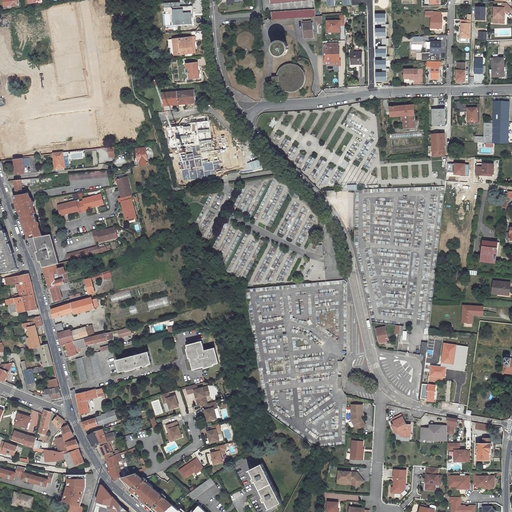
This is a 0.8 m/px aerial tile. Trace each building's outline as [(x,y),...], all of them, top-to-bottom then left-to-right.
[(485,0),(485,7),(477,7),(476,21),(488,21),(487,0),(485,0)] [(511,8),(507,3),(503,3),(503,8),(495,7),(494,17),(497,18),(496,23),(505,24),(505,18),(504,18),(505,12),(506,12),(508,14),(511,10),(511,8)] [(177,8),(170,8),(171,18),(169,18),(169,22),(178,22),(177,8)] [(315,9),(272,12),(272,20),(315,17),(315,9)] [(427,16),(433,16),(432,29),(442,29),(442,17),(441,17),(442,12),(434,12),(434,11),(427,11),(427,16)] [(340,15),(340,20),(327,20),(327,33),(343,33),(343,26),(346,26),(346,15),(340,15)] [(472,20),(462,20),(462,28),(463,28),(463,33),(462,33),(461,38),(471,38),(472,20)] [(313,23),(304,24),(305,38),(314,37),(313,23)] [(390,72),(389,34),(388,32),(387,31),(385,29),(383,29),(380,29),(378,30),(377,31),(376,32),(375,33),(375,34),(375,72),(390,72)] [(237,39),(237,40),(237,41),(237,42),(238,45),(239,47),(242,49),(244,50),(246,50),(247,48),(248,50),(250,50),(253,48),(254,46),(255,44),(256,42),(256,40),(256,38),(254,34),(252,33),(250,32),(248,31),(246,31),(245,31),(243,32),(240,33),(239,35),(238,36),(237,39)] [(487,36),(487,31),(479,31),(479,40),(488,40),(488,36),(487,36)] [(194,53),(193,42),(195,42),(196,42),(195,37),(171,39),(171,44),(172,43),(173,49),(172,49),(172,54),(194,53)] [(283,41),(280,41),(279,41),(276,42),(274,44),(273,46),(272,47),(272,49),(272,50),(273,53),(274,53),(275,55),(277,56),(279,57),(281,57),(283,57),(284,56),(286,55),(287,54),(287,53),(288,51),(288,48),(288,45),(287,44),(285,42),(284,42),(283,41)] [(432,41),(431,53),(441,53),(441,42),(432,41)] [(331,64),(336,64),(336,61),(340,61),(340,48),(339,48),(339,43),(331,44),(331,45),(331,64)] [(244,53),(242,54),(241,55),(239,57),(238,60),(238,62),(238,64),(239,66),(240,68),(241,69),(243,70),(246,72),(248,72),(250,71),(253,70),(255,68),(256,66),(257,64),(257,62),(257,59),(256,57),(255,56),(253,54),(252,53),(249,53),(249,52),(248,52),(247,52),(246,53),(245,53),(244,53)] [(364,56),(352,57),(352,69),(364,69),(364,56)] [(504,58),(492,58),(493,77),(505,76),(504,58)] [(476,60),(475,73),(485,74),(486,65),(483,65),(483,60),(476,60)] [(198,62),(187,64),(187,68),(189,68),(190,78),(200,78),(198,62)] [(431,66),(430,78),(440,78),(441,62),(427,62),(427,66),(431,66)] [(277,79),(273,79),(273,81),(274,84),(278,84),(278,86),(280,89),(281,90),(283,92),(286,93),(290,94),(294,94),(296,94),(299,93),(301,91),(304,89),(306,85),(306,83),(306,79),(306,76),(305,73),(303,71),(302,69),(299,67),(298,67),(295,66),(293,65),(290,66),(288,66),(285,67),(283,69),(281,70),(278,73),(278,76),(277,79)] [(465,67),(459,67),(459,69),(457,69),(457,80),(465,81),(465,67)] [(418,80),(418,69),(405,69),(405,79),(414,79),(414,80),(418,80)] [(194,90),(161,94),(162,106),(196,103),(194,90)] [(493,142),(508,143),(511,100),(496,99),(495,120),(494,124),(493,142)] [(413,105),(390,107),(390,116),(403,115),(404,129),(415,128),(413,105)] [(479,107),(469,107),(469,120),(479,120),(479,107)] [(444,111),(432,111),(433,126),(444,125),(444,111)] [(207,116),(162,124),(167,151),(177,149),(183,183),(263,169),(207,116)] [(475,136),(474,141),(493,142),(494,124),(485,124),(484,136),(475,136)] [(433,152),(433,156),(443,156),(443,144),(444,144),(443,133),(433,134),(433,138),(431,138),(432,145),(430,145),(431,152),(433,152)] [(38,146),(41,146),(41,136),(22,137),(23,152),(39,151),(38,146)] [(145,148),(136,149),(137,166),(146,165),(145,148)] [(63,153),(53,154),(55,169),(65,168),(64,167),(69,166),(68,157),(63,157),(63,153)] [(29,158),(14,160),(16,174),(24,172),(24,166),(30,165),(29,158)] [(494,172),(495,163),(478,162),(477,173),(489,174),(490,172),(494,172)] [(69,174),(70,181),(106,176),(105,170),(69,174)] [(46,180),(42,181),(43,187),(39,187),(39,189),(57,188),(56,177),(46,178),(46,180)] [(35,178),(15,180),(16,191),(22,191),(22,184),(36,183),(35,178)] [(125,178),(115,181),(120,199),(127,197),(130,197),(125,178)] [(84,212),(84,211),(102,206),(100,195),(81,200),(81,202),(78,202),(81,213),(84,212)] [(120,199),(116,200),(117,204),(119,204),(123,218),(133,216),(130,201),(128,201),(127,197),(120,199)] [(34,237),(42,236),(39,226),(39,224),(39,223),(38,222),(37,222),(34,214),(36,214),(32,201),(32,200),(32,198),(30,198),(23,199),(22,198),(17,199),(30,238),(34,237)] [(17,199),(15,199),(21,214),(24,223),(28,238),(30,238),(17,199)] [(75,202),(57,206),(59,217),(77,212),(78,214),(81,213),(78,202),(75,203),(75,202)] [(18,268),(3,225),(0,226),(0,270),(0,271),(18,268)] [(94,230),(90,231),(93,242),(97,241),(97,243),(115,238),(112,228),(94,232),(94,230)] [(60,263),(51,235),(42,236),(34,237),(43,267),(56,264),(60,263)] [(485,239),(482,261),(489,262),(497,263),(499,241),(485,239)] [(95,247),(68,254),(77,252),(79,258),(102,252),(101,247),(95,248),(95,247)] [(68,254),(65,254),(67,261),(71,260),(79,258),(77,252),(68,254)] [(56,264),(43,267),(46,278),(53,276),(53,275),(59,273),(60,275),(64,273),(75,270),(73,267),(67,268),(68,270),(64,270),(63,267),(57,269),(56,264)] [(32,286),(29,273),(6,278),(7,284),(14,283),(14,282),(20,281),(20,283),(17,284),(19,294),(14,295),(14,296),(11,297),(12,298),(34,294),(32,286)] [(64,273),(60,275),(61,279),(55,281),(53,276),(46,278),(49,288),(51,288),(64,284),(62,278),(65,277),(64,273)] [(94,292),(91,279),(93,278),(93,279),(104,277),(103,273),(84,278),(88,294),(94,292)] [(495,281),(493,293),(509,295),(511,283),(495,281)] [(64,284),(51,288),(55,301),(62,299),(59,288),(63,287),(64,289),(68,288),(67,283),(64,284)] [(12,298),(9,299),(10,305),(9,305),(11,311),(17,310),(18,311),(37,308),(34,294),(12,298)] [(91,297),(59,306),(51,310),(53,318),(72,311),(79,309),(80,311),(94,307),(91,297)] [(149,308),(169,306),(168,297),(148,299),(149,308)] [(484,316),(484,307),(464,305),(463,322),(473,323),(474,316),(472,316),(472,315),(484,316)] [(27,323),(24,323),(25,329),(28,328),(29,331),(26,332),(27,336),(27,337),(30,348),(35,347),(40,346),(41,346),(38,336),(36,327),(43,326),(41,320),(27,323)] [(62,325),(56,326),(58,333),(64,331),(62,325)] [(85,326),(71,331),(73,340),(87,336),(85,326)] [(129,327),(117,330),(119,337),(131,333),(129,327)] [(386,327),(377,328),(379,342),(381,341),(381,344),(388,343),(387,340),(389,340),(386,327)] [(64,331),(58,333),(61,344),(73,340),(71,331),(70,330),(64,331)] [(110,332),(65,344),(69,357),(76,355),(75,351),(77,351),(76,347),(112,339),(110,332)] [(201,340),(186,344),(188,355),(191,368),(217,362),(213,347),(204,349),(201,340)] [(420,354),(426,355),(428,342),(422,341),(420,354)] [(41,346),(40,346),(42,351),(45,366),(53,365),(48,344),(43,345),(41,346)] [(149,351),(116,359),(117,362),(119,371),(152,363),(149,351)] [(434,375),(434,379),(444,380),(446,353),(436,352),(434,375)] [(94,353),(87,355),(91,369),(94,380),(101,378),(94,353)] [(505,357),(503,373),(511,373),(511,358),(511,359),(511,358),(505,357)] [(78,358),(72,360),(76,373),(82,371),(78,358)] [(13,362),(2,364),(0,367),(0,380),(5,382),(13,362)] [(425,364),(424,374),(434,375),(435,366),(425,364)] [(27,369),(23,370),(27,385),(34,383),(30,369),(27,369)] [(82,371),(76,373),(79,384),(86,383),(82,371)] [(49,389),(44,390),(45,399),(51,402),(51,400),(62,397),(58,383),(56,379),(48,381),(49,389)] [(423,383),(421,398),(428,399),(428,400),(434,401),(436,384),(423,383)] [(196,389),(195,384),(186,386),(188,393),(196,391),(196,394),(195,394),(198,403),(204,401),(203,396),(205,396),(209,395),(207,386),(198,388),(196,389)] [(102,388),(95,389),(97,397),(104,395),(102,388)] [(89,412),(86,400),(97,397),(95,389),(76,394),(81,414),(89,412)] [(168,392),(161,394),(162,399),(165,398),(166,402),(167,401),(170,408),(178,405),(175,395),(169,396),(168,392)] [(204,401),(198,403),(199,406),(205,404),(207,403),(205,396),(203,396),(204,401)] [(125,401),(110,406),(112,410),(115,409),(126,406),(125,401)] [(207,403),(205,404),(206,409),(205,410),(208,421),(217,418),(214,408),(217,407),(215,401),(207,403)] [(364,404),(353,404),(353,419),(357,427),(361,427),(364,425),(362,422),(364,420),(363,417),(363,412),(364,413),(364,404)] [(112,410),(106,412),(106,413),(101,415),(101,416),(82,422),(84,429),(85,429),(118,419),(115,409),(112,410)] [(44,417),(40,434),(47,436),(48,430),(47,429),(52,413),(44,410),(43,416),(44,417)] [(18,414),(15,425),(27,429),(30,418),(18,414)] [(402,414),(393,418),(395,423),(392,424),(395,429),(397,428),(399,432),(401,436),(411,436),(411,424),(408,424),(407,425),(406,425),(405,422),(406,422),(402,414)] [(58,416),(54,422),(60,428),(65,421),(58,416)] [(458,425),(459,419),(448,417),(448,424),(448,432),(448,434),(456,434),(456,427),(456,424),(458,425)] [(221,427),(219,422),(212,424),(213,429),(208,431),(211,442),(220,439),(218,432),(219,432),(218,428),(221,427)] [(478,422),(477,429),(490,431),(491,425),(478,422)] [(178,423),(167,427),(169,432),(171,431),(172,434),(175,441),(183,438),(178,423)] [(444,432),(448,432),(448,424),(430,424),(430,429),(428,429),(428,428),(422,427),(422,438),(435,438),(435,439),(444,439),(444,432)] [(58,438),(55,439),(56,441),(54,441),(52,450),(60,452),(69,450),(80,447),(76,440),(65,442),(64,441),(74,436),(68,425),(63,428),(63,430),(58,433),(58,438)] [(95,432),(88,436),(94,446),(99,443),(100,445),(106,443),(108,442),(113,441),(114,441),(116,440),(114,433),(105,436),(103,430),(95,432)] [(15,432),(13,440),(35,447),(37,438),(26,436),(15,432)] [(490,459),(490,452),(492,452),(492,443),(491,443),(491,438),(484,438),(484,443),(478,443),(478,459),(490,459)] [(364,441),(353,439),(351,456),(358,457),(357,458),(363,459),(364,451),(363,450),(364,441)] [(0,446),(0,452),(3,453),(4,451),(8,453),(15,455),(18,446),(2,441),(0,446)] [(447,442),(447,450),(453,450),(453,461),(470,461),(470,450),(465,450),(465,449),(460,449),(460,443),(447,442)] [(106,444),(101,446),(104,456),(105,456),(106,460),(114,456),(110,447),(108,448),(106,444)] [(229,450),(227,445),(218,448),(219,453),(214,455),(217,466),(226,463),(224,456),(225,455),(224,452),(227,451),(229,450)] [(52,450),(50,450),(45,449),(46,461),(59,460),(66,459),(71,468),(84,462),(79,449),(70,452),(69,450),(60,452),(52,450)] [(122,477),(117,462),(121,461),(119,454),(114,456),(106,460),(113,480),(119,478),(122,477)] [(206,468),(199,458),(182,471),(187,479),(197,472),(201,469),(202,471),(206,468)] [(262,465),(250,472),(272,510),(284,502),(262,465)] [(16,472),(4,469),(2,476),(14,480),(16,474),(19,475),(22,466),(18,466),(16,472)] [(26,467),(22,466),(19,475),(23,476),(22,479),(35,482),(37,475),(25,472),(26,467)] [(439,468),(428,467),(427,478),(428,478),(428,483),(427,489),(436,490),(436,483),(438,484),(439,480),(442,480),(443,475),(439,475),(439,468)] [(407,470),(395,469),(394,478),(396,478),(395,486),(395,487),(397,489),(401,489),(403,488),(403,484),(406,484),(407,470)] [(351,471),(339,470),(338,479),(351,480),(353,483),(357,487),(365,480),(357,471),(354,471),(354,472),(351,472),(351,471)] [(49,479),(37,475),(35,482),(47,486),(48,481),(52,482),(54,473),(51,472),(49,479)] [(495,486),(495,472),(474,472),(474,484),(478,484),(478,486),(485,486),(488,486),(490,488),(493,488),(495,486)] [(139,476),(135,473),(122,477),(119,478),(123,482),(137,495),(153,487),(139,476)] [(86,475),(70,474),(70,480),(69,480),(69,484),(66,495),(67,495),(65,501),(71,503),(80,506),(86,487),(86,475)] [(460,489),(470,488),(470,476),(450,476),(450,486),(457,486),(460,486),(460,489)] [(213,478),(189,495),(194,500),(217,484),(213,478)] [(128,511),(122,506),(102,484),(94,511),(128,511)] [(405,489),(406,484),(403,484),(403,488),(401,489),(397,489),(395,487),(395,486),(393,486),(392,492),(401,492),(405,489)] [(153,487),(137,495),(150,506),(151,505),(157,511),(156,511),(165,511),(166,511),(173,507),(165,501),(167,499),(153,487)] [(31,507),(34,497),(16,492),(14,498),(10,497),(9,502),(13,503),(13,504),(18,505),(18,503),(31,507)] [(476,511),(476,505),(471,505),(469,507),(467,507),(466,505),(464,505),(463,507),(462,507),(462,497),(451,497),(451,502),(453,502),(453,511),(454,511),(476,511)] [(337,511),(339,501),(329,500),(327,511),(337,511)] [(81,511),(83,507),(80,506),(71,503),(67,511),(81,511)]
